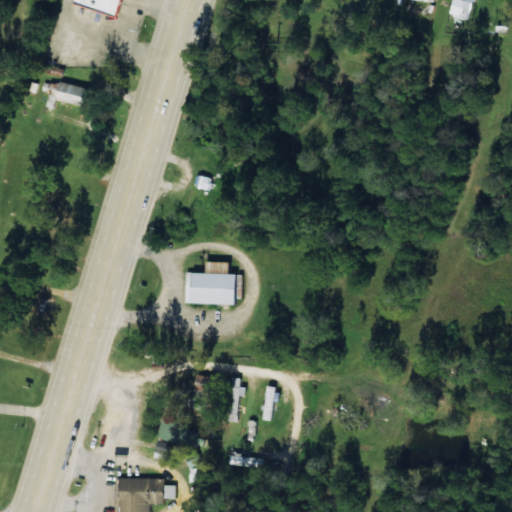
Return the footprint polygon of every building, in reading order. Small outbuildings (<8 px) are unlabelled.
[(76,0),(76,2),(122,15),(126,0),(76,0)] [(474,19),(477,0),(457,0),(455,15),(474,19)] [(89,107),(94,88),(65,81),(60,99),(89,107)] [(242,273),(235,273),(235,261),(211,261),(211,272),(189,271),(188,303),(241,304),(242,273)] [(276,420),(278,400),(281,400),(282,386),(270,385),(266,419),(276,420)] [(160,438),(198,446),(201,429),(164,422),(160,438)] [(157,457),(179,463),(184,447),(161,440),(157,457)] [(268,458),(233,454),(233,464),(267,467),(268,458)] [(170,477),(120,478),(120,511),(153,511),(154,503),(169,503),(169,498),(179,498),(179,485),(170,485),(170,477)]
